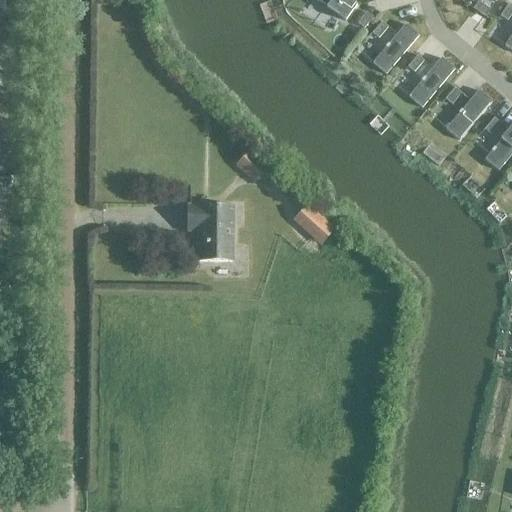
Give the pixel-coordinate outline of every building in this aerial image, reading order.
[(355,7),(344,0),(313,0),(317,3),(317,2),(326,8),(325,9),(344,22),(355,7)] [(476,3),(472,10),(473,10),(484,18),(488,11),(477,3),(476,3)] [(506,22),(511,13),(511,8),(507,6),(500,17),(506,22)] [(363,30),(371,19),(365,14),(357,25),(363,30)] [(377,40),(386,29),(380,24),(371,35),(377,40)] [(385,76),(418,37),(404,26),(387,46),(386,45),(384,48),(385,49),(371,64),(385,76)] [(422,63),(416,58),(407,68),(413,74),(422,63)] [(421,110),(453,71),(440,60),(423,80),(422,79),(420,82),(421,83),(408,98),(421,110)] [(451,106),(460,95),(453,90),(444,101),(451,106)] [(458,142),(491,103),(477,92),(460,112),(457,115),(458,115),(445,131),(458,142)] [(489,135),(498,125),(492,119),(483,130),(489,135)] [(497,172),(511,154),(511,125),(499,141),(500,142),(493,150),(493,149),(490,152),(491,153),(484,161),(497,172)] [(250,150),(235,167),(246,177),(261,159),(258,157),(250,150)] [(17,178),(8,178),(8,188),(18,188),(17,178)] [(198,208),(186,208),(186,233),(198,233),(198,263),(231,264),(231,208),(198,207),(198,208)] [(315,215),(304,227),(321,242),(332,230),(315,215)]
